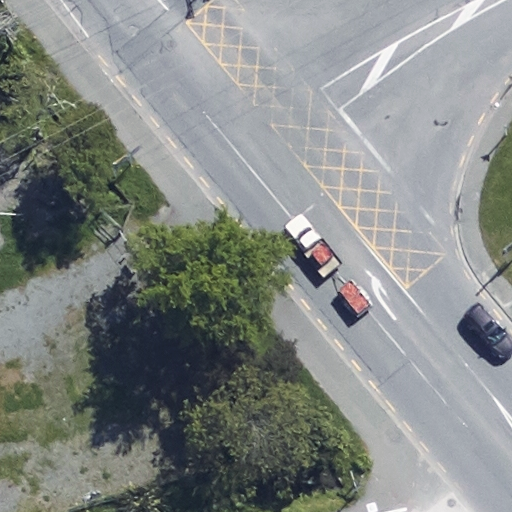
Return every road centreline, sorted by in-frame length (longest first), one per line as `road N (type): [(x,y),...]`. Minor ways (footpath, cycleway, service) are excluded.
road 1 (secondary): [(511,441),(254,140)]
road 2 (residential): [(254,140),(484,0)]
road 3 (secondary): [(254,140),(139,0)]
